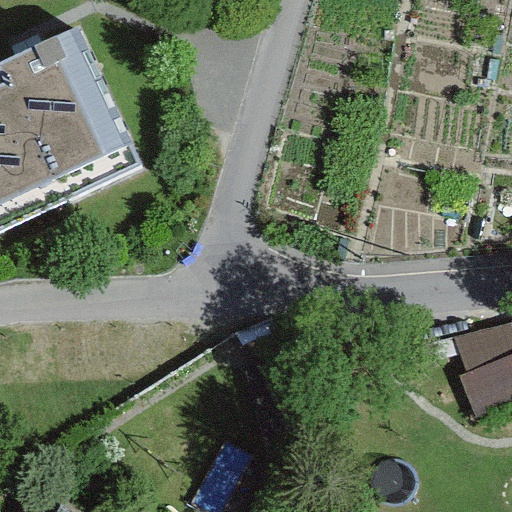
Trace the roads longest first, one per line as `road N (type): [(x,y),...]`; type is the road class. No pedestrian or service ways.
road 1 (residential): [(292,0),(208,298)]
road 2 (residential): [(511,289),(412,298),(208,298)]
road 3 (residential): [(208,298),(0,308)]
